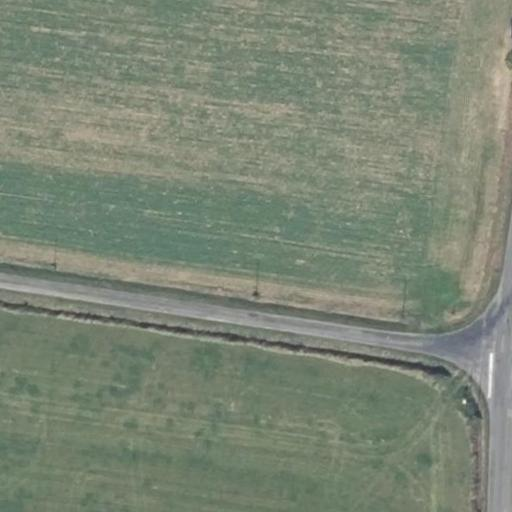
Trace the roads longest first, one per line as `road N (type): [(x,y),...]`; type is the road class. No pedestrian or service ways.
road 1 (unclassified): [(0,280),(508,357)]
road 2 (secondary): [(508,357),(502,511)]
